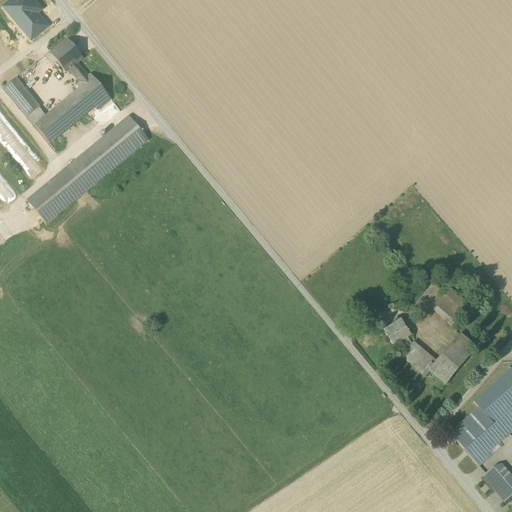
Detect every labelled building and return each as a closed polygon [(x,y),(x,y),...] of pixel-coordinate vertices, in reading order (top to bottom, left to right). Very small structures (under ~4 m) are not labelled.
[(31,0),(12,0),(3,8),(24,32),(40,19),(35,14),(40,10),(31,0)] [(24,32),(31,40),(46,27),(40,19),(24,32)] [(57,62),(66,72),(69,70),(76,64),(81,60),(76,54),(77,53),(73,47),(72,48),(67,42),(52,54),(51,55),(57,62)] [(44,56),(52,66),(57,62),(51,55),(52,54),(50,52),(44,56)] [(46,118),(39,109),(27,118),(49,145),(95,107),(97,111),(110,100),(90,75),(88,78),(76,64),(69,70),(80,84),(77,86),(80,89),(46,118)] [(4,89),(27,118),(39,109),(40,108),(16,79),(4,89)] [(128,117),(66,168),(86,193),(148,141),(128,117)] [(46,226),(86,193),(66,168),(26,202),(46,226)] [(421,299),(430,306),(441,292),(433,285),(421,299)] [(447,286),(441,292),(464,313),(470,306),(447,286)] [(458,320),(464,313),(441,292),(430,306),(429,307),(452,327),(458,320)] [(410,312),(419,319),(429,307),(430,306),(421,299),(410,312)] [(393,347),(402,341),(407,338),(410,336),(401,321),(384,332),(393,347)] [(459,336),(436,364),(429,372),(430,372),(445,385),(475,349),(459,336)] [(411,345),(407,338),(402,341),(407,350),(411,345)] [(425,377),(430,372),(429,372),(436,364),(412,344),(411,345),(407,350),(401,357),(425,377)] [(473,402),(478,409),(479,408),(493,425),(504,438),(511,431),(511,370),(473,402)] [(449,434),(464,450),(493,425),(479,408),(478,409),(449,434)] [(504,438),(493,425),(464,450),(478,467),(491,456),(488,453),(504,438)] [(482,477),(504,503),(511,496),(511,479),(500,465),(492,468),(482,477)]
